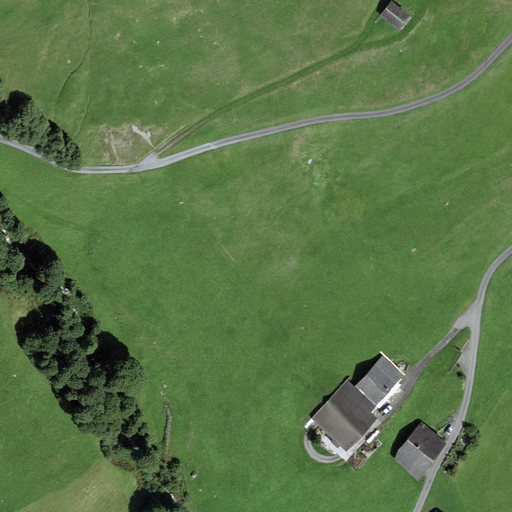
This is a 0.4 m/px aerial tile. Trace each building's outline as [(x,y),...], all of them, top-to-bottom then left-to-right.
[(406,14),(390,2),(381,14),(397,26),(406,14)] [(456,357),(459,352),(444,343),(425,376),(442,386),(455,364),(453,362),(456,357)] [(453,362),(455,364),(461,354),(459,352),(456,357),(453,362)] [(390,361),(389,362),(383,357),(354,388),(346,380),(308,422),(317,430),(322,424),(346,446),(374,416),(367,410),(350,394),(358,385),(375,401),(402,372),(390,361)] [(367,410),(375,401),(358,385),(350,394),(367,410)] [(417,477),(423,470),(421,468),(443,441),(428,429),(429,427),(424,423),(420,428),(419,427),(399,451),(400,452),(395,458),(417,477)]
